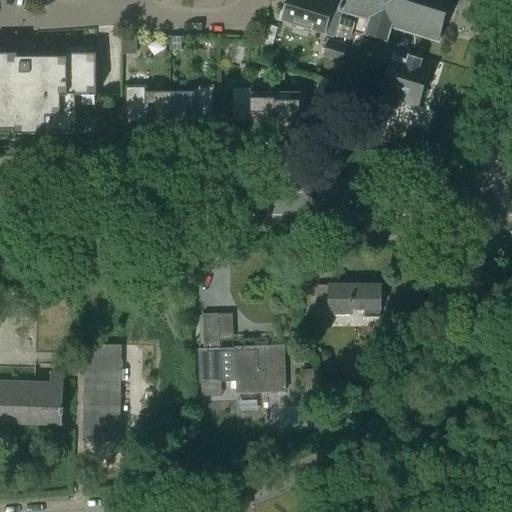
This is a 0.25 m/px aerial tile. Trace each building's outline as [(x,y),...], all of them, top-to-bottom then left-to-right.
[(421,38),(416,53),(422,55),(428,37),(437,39),(436,42),(439,43),(445,21),(446,22),(451,7),(450,6),(451,0),(341,0),(341,5),(325,0),(285,0),(282,13),(283,14),(282,18),(349,39),(356,17),(357,18),(358,15),(372,19),(367,33),(365,32),(364,35),(388,42),(389,40),(386,38),(391,25),(404,30),(404,32),(407,33),(407,30),(421,34),(420,37),(421,38)] [(275,37),(278,27),(269,24),(266,34),(275,37)] [(183,52),(183,38),(181,38),(171,38),(171,52),(181,52),(183,52)] [(136,54),(137,40),(124,40),(124,54),(136,54)] [(323,56),(342,62),(347,46),(328,40),(323,56)] [(422,55),(416,53),(415,58),(410,56),(409,60),(383,51),(378,66),(389,70),(381,95),(383,95),(380,106),(395,111),(398,100),(419,107),(431,66),(420,63),(422,55)] [(0,53),(0,134),(75,134),(75,95),(97,95),(97,54),(37,54),(37,57),(18,57),(18,54),(0,53)] [(285,81),(285,73),(276,70),(276,81),(285,81)] [(170,134),(170,92),(145,92),(145,88),(127,88),(127,86),(126,86),(126,125),(145,124),(145,134),(170,134)] [(195,92),(170,92),(170,134),(195,134),(195,125),(214,125),(214,86),(213,86),(213,88),(195,88),(195,92)] [(251,134),(276,134),(276,92),(251,92),(251,88),(233,88),(233,86),(232,86),(232,125),(251,125),(251,134)] [(276,92),(276,134),(300,134),(301,124),(330,124),(330,104),(306,104),(306,92),(276,92)] [(381,287),(318,287),(318,315),(318,318),(331,317),(331,313),(353,313),(353,310),(366,310),(366,318),(381,318),(381,287)] [(204,349),(198,349),(199,383),(236,382),(236,393),(256,393),(256,392),(286,391),(284,347),(220,349),(219,315),(203,316),(204,349)] [(86,345),(83,442),(120,443),(122,346),(86,345)] [(325,362),(326,362),(327,362),(328,362),(329,361),(330,361),(330,360),(331,360),(331,359),(331,358),(331,357),(331,356),(331,355),(331,354),(330,353),(329,352),(328,352),(328,351),(327,351),(326,351),(325,351),(324,351),(323,352),(322,352),(322,353),(321,353),(321,354),(320,354),(320,355),(320,356),(320,357),(320,358),(320,359),(321,360),(322,361),(323,362),(324,362),(325,362)] [(315,369),(301,369),(302,385),(315,385),(315,369)] [(0,423),(61,425),(62,414),(64,415),(64,408),(62,407),(63,374),(52,373),(52,384),(0,382),(0,423)]
